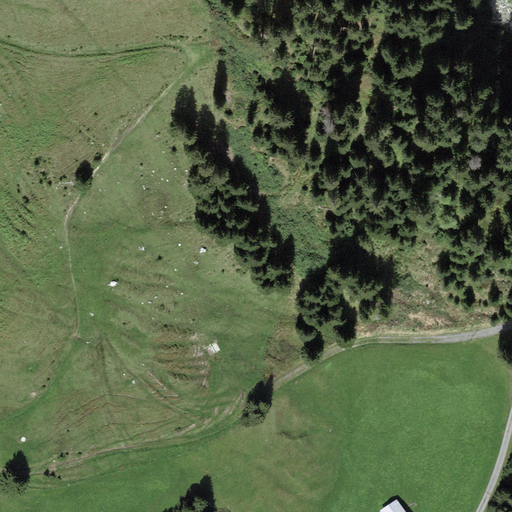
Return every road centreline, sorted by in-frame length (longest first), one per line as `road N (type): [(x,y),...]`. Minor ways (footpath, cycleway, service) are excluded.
road 1 (track): [(0,39),(67,56),(173,43),(187,57),(79,195),(66,228),(75,331),(44,388),(0,423)]
road 2 (track): [(0,472),(201,435),(352,344),(458,338),(511,324)]
